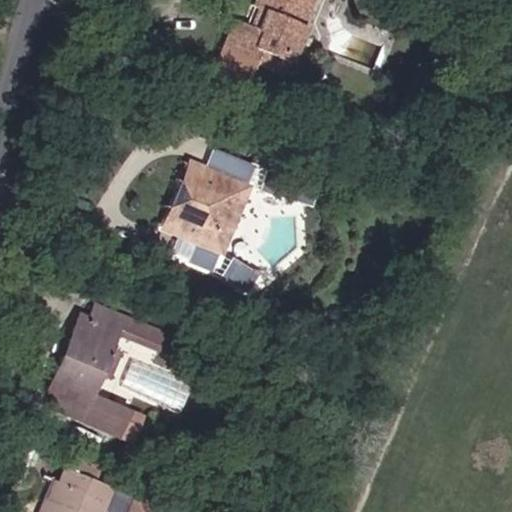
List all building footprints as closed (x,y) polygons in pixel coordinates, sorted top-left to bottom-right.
[(231,58),(285,82),(306,36),(303,34),(295,31),(308,0),(267,0),(254,31),(244,28),(231,58)] [(257,0),(244,28),(254,31),(267,0),(257,0)] [(308,0),(295,31),(303,34),(317,0),(308,0)] [(221,53),(231,58),(244,28),(235,24),(221,53)] [(152,227),(175,238),(204,173),(179,161),(152,227)] [(227,249),(221,245),(243,190),(204,173),(175,238),(214,257),(224,256),(227,249)] [(68,380),(82,362),(105,333),(80,316),(72,326),(64,321),(47,343),(54,349),(44,361),(37,356),(23,373),(55,396),(68,380)] [(68,380),(80,388),(94,371),(82,362),(68,380)] [(44,412),(55,396),(23,373),(13,387),(44,412)] [(43,511),(54,511),(71,468),(63,465),(43,511)] [(109,511),(110,511),(113,511),(165,511),(167,509),(71,468),(54,511),(109,511)]
